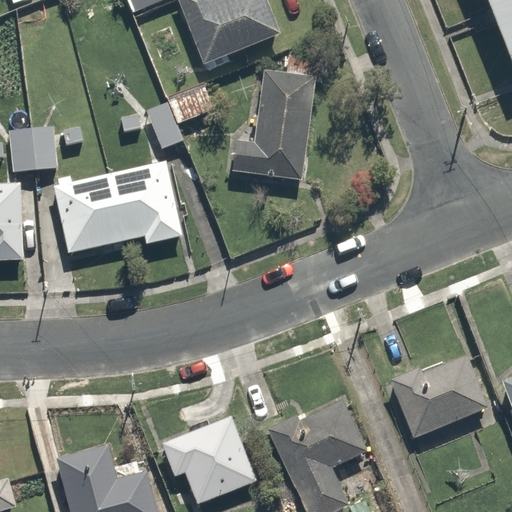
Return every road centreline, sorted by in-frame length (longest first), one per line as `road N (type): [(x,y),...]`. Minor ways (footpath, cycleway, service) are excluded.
road 1 (residential): [(468,225),(162,339),(0,351)]
road 2 (residential): [(468,225),(374,0)]
